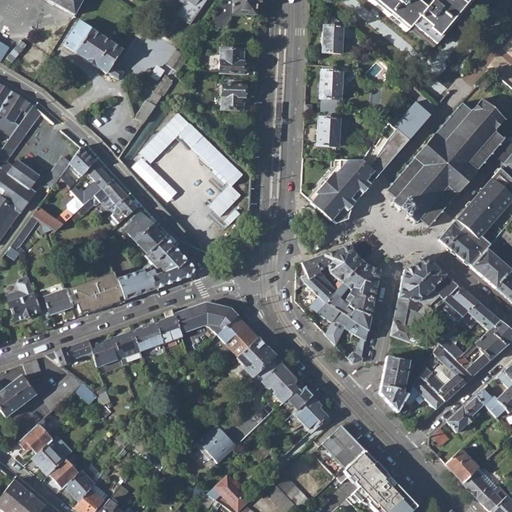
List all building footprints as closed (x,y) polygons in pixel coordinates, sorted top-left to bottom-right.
[(44,0),(74,17),(83,0),(44,0)] [(184,0),(186,1),(177,14),(191,24),(206,0),(184,0)] [(226,0),(209,25),(216,30),(219,27),(222,28),(229,17),(229,16),(231,13),(244,14),(246,16),(252,17),(254,14),(255,15),(256,2),(259,2),(259,0),(226,0)] [(409,27),(432,46),(470,0),(431,0),(422,10),(409,0),(366,0),(405,32),(409,27)] [(107,73),(118,80),(123,73),(112,65),(122,51),(79,22),(64,44),(76,52),(75,53),(91,63),(107,74),(107,73)] [(320,52),(339,54),(341,27),(322,26),(320,52)] [(12,61),(25,46),(20,42),(7,57),(12,61)] [(219,72),(241,73),(242,49),(220,48),(219,72)] [(177,49),(167,63),(178,71),(188,57),(177,49)] [(343,66),(321,64),(320,71),(319,71),(317,99),(338,100),(339,90),(339,83),(344,78),(348,81),(353,75),(343,66)] [(155,92),(161,97),(172,82),(165,75),(156,88),(157,89),(155,92)] [(348,81),(344,78),(339,83),(339,90),(348,81)] [(231,116),(239,116),(239,109),(241,109),(242,96),(255,97),(255,81),(225,79),(224,84),(222,84),(221,108),(231,109),(231,116)] [(0,108),(10,92),(0,85),(0,108)] [(0,128),(11,136),(18,126),(33,106),(10,92),(0,108),(0,128)] [(421,97),(414,104),(425,114),(427,116),(433,109),(421,97)] [(417,219),(426,227),(431,222),(433,221),(432,220),(439,212),(440,213),(441,212),(440,211),(448,202),(449,203),(451,201),(449,200),(455,194),(456,195),(457,194),(456,193),(474,173),(475,174),(476,172),(475,171),(482,164),(483,165),(485,163),(483,162),(490,155),(491,156),(492,153),(498,146),(499,146),(500,145),(499,144),(503,140),(494,132),(498,126),(505,119),(482,99),(471,111),(462,103),(458,108),(456,107),(455,108),(456,109),(449,117),(448,116),(447,117),(448,119),(442,126),(440,124),(439,126),(440,128),(433,135),(432,134),(431,135),(432,137),(415,157),(413,155),(412,157),(413,158),(408,164),(407,162),(405,164),(407,165),(399,174),(397,173),(396,174),(397,176),(391,183),(389,182),(388,184),(389,185),(384,191),(391,197),(393,198),(389,204),(391,205),(393,204),(397,207),(395,209),(400,214),(405,218),(407,216),(412,220),(410,222),(412,224),(417,219)] [(134,118),(142,124),(154,106),(146,100),(134,118)] [(393,128),(405,138),(425,114),(414,104),(413,104),(393,128)] [(0,238),(34,192),(29,188),(37,176),(16,161),(13,165),(6,161),(41,113),(33,106),(18,126),(11,136),(0,151),(0,238)] [(316,129),(314,141),(315,146),(336,147),(336,142),(344,143),(345,133),(337,132),(337,119),(336,119),(336,113),(323,113),(322,119),(316,118),(316,129)] [(345,120),(337,119),(337,132),(345,133),(345,120)] [(358,161),(377,175),(407,140),(405,138),(393,128),(386,122),(358,161)] [(504,163),(511,170),(511,144),(507,140),(510,136),(498,126),(494,132),(503,140),(499,144),(500,145),(499,146),(498,146),(492,153),(504,163)] [(305,145),(314,141),(316,129),(304,128),(303,149),(305,145)] [(63,172),(68,164),(69,163),(70,162),(79,150),(78,150),(61,134),(53,143),(65,154),(63,156),(44,181),(52,187),(55,183),(59,177),(63,172)] [(83,150),(81,147),(78,150),(79,150),(70,162),(69,163),(81,176),(94,162),(83,150)] [(373,180),(377,175),(358,161),(339,160),(338,170),(333,177),(331,175),(313,195),(315,197),(310,203),(334,225),(346,219),(350,208),(353,203),(373,180)] [(83,192),(89,200),(111,180),(97,165),(87,173),(94,181),(83,192)] [(486,249),(505,228),(511,219),(511,180),(499,168),(490,179),(492,181),(488,186),(486,184),(455,220),(462,226),(458,231),(459,231),(446,246),(470,267),(486,249)] [(63,172),(59,177),(69,188),(74,183),(63,172)] [(66,192),(69,188),(59,177),(55,183),(66,192)] [(111,180),(89,200),(84,205),(78,210),(81,215),(93,204),(95,205),(99,201),(104,207),(108,207),(113,212),(107,217),(116,226),(137,208),(111,180)] [(41,222),(45,233),(52,230),(54,232),(62,224),(38,207),(32,216),(38,220),(41,222)] [(218,240),(246,213),(240,207),(213,234),(218,240)] [(60,215),(65,221),(72,215),(67,209),(60,215)] [(18,255),(20,256),(23,254),(19,248),(38,220),(32,216),(9,247),(18,255)] [(122,228),(146,254),(164,237),(144,216),(134,226),(130,221),(122,228)] [(438,239),(446,246),(459,231),(458,231),(462,226),(455,220),(439,238),(438,239)] [(470,267),(494,288),(511,269),(511,267),(511,261),(507,267),(493,255),(502,245),(499,242),(505,236),(511,241),(511,234),(505,228),(486,249),(470,267)] [(99,241),(94,243),(97,246),(105,257),(119,250),(105,237),(99,241)] [(122,301),(152,290),(190,277),(193,268),(164,237),(146,254),(143,257),(154,269),(142,273),(140,270),(114,279),(122,301)] [(312,278),(329,297),(361,261),(360,260),(354,254),(352,249),(349,245),(321,255),(326,271),(337,281),(330,288),(320,274),(323,272),(321,269),(320,269),(320,270),(317,272),(318,274),(311,277),(312,278)] [(4,254),(10,258),(14,261),(18,255),(9,247),(4,254)] [(295,281),(295,289),(304,283),(310,279),(312,278),(311,277),(318,274),(317,272),(320,270),(320,269),(321,269),(318,258),(318,256),(300,263),(305,274),(299,277),(295,281)] [(418,301),(432,289),(443,300),(448,294),(457,285),(423,256),(416,263),(403,269),(398,298),(418,301)] [(374,297),(379,270),(366,265),(361,261),(329,297),(323,304),(347,318),(353,311),(370,317),(374,297)] [(122,301),(114,279),(112,272),(97,277),(92,264),(79,269),(84,282),(65,290),(71,307),(72,311),(80,308),(83,315),(122,301)] [(494,288),(510,302),(511,300),(511,269),(494,288)] [(310,279),(304,283),(317,298),(307,308),(314,314),(323,304),(329,297),(312,278),(310,279)] [(40,312),(28,279),(19,282),(18,286),(20,290),(6,295),(15,320),(40,312)] [(461,318),(461,317),(476,301),(460,287),(451,297),(448,294),(443,300),(442,301),(445,304),(442,307),(447,312),(446,314),(453,321),(454,319),(457,322),(461,318)] [(49,313),(50,314),(71,307),(65,290),(65,289),(43,297),(49,313)] [(395,310),(393,322),(405,328),(409,309),(416,311),(418,301),(398,298),(395,310)] [(476,321),(487,330),(497,320),(476,301),(461,317),(461,318),(470,327),(476,321)] [(173,316),(179,333),(196,327),(208,328),(215,336),(216,336),(237,317),(231,310),(205,304),(173,316)] [(314,314),(328,323),(330,319),(333,321),(344,327),(348,319),(347,318),(323,304),(314,314)] [(80,308),(72,311),(75,318),(83,315),(80,308)] [(155,324),(162,344),(181,338),(179,333),(173,316),(171,310),(164,313),(166,320),(155,324)] [(361,327),(359,340),(365,341),(370,317),(353,311),(347,318),(348,319),(361,327)] [(46,313),(41,315),(45,328),(53,325),(51,318),(46,313)] [(411,320),(417,326),(420,324),(422,321),(416,315),(411,320)] [(216,336),(237,358),(258,339),(237,317),(216,336)] [(361,327),(348,319),(344,327),(359,340),(361,327)] [(511,338),(511,332),(497,320),(487,330),(462,354),(455,360),(472,376),(485,364),(511,338)] [(344,327),(333,321),(331,324),(325,335),(334,345),(344,327)] [(390,336),(405,342),(407,337),(413,340),(411,344),(423,348),(425,349),(433,352),(438,343),(414,332),(407,329),(405,328),(393,322),(390,336)] [(410,323),(407,329),(414,332),(417,326),(410,323)] [(131,332),(138,353),(162,344),(155,324),(131,332)] [(438,343),(441,339),(420,324),(417,326),(414,332),(438,343)] [(455,360),(462,354),(448,340),(458,330),(454,325),(444,336),(442,338),(441,339),(438,343),(455,360)] [(125,365),(124,362),(123,358),(138,353),(131,332),(112,340),(119,359),(122,366),(125,365)] [(275,358),(258,339),(237,358),(236,359),(250,377),(246,382),(252,390),(258,384),(253,378),(275,358)] [(69,361),(91,353),(89,348),(87,340),(45,355),(59,366),(69,362),(69,361)] [(91,353),(96,368),(119,359),(112,340),(89,348),(91,353)] [(455,360),(438,343),(433,352),(424,366),(417,379),(424,381),(444,401),(458,389),(472,376),(455,360)] [(345,357),(351,364),(360,362),(362,353),(357,348),(355,348),(345,357)] [(425,349),(417,361),(424,366),(433,352),(425,349)] [(140,357),(138,353),(123,358),(124,362),(140,357)] [(380,385),(402,389),(405,375),(407,376),(408,371),(406,371),(408,361),(386,357),(380,385)] [(280,363),(275,358),(253,378),(258,384),(260,382),(280,363)] [(36,359),(22,364),(27,378),(41,373),(36,359)] [(407,385),(412,386),(417,379),(424,366),(417,361),(413,368),(412,375),(407,385)] [(511,361),(501,372),(511,383),(511,361)] [(280,363),(260,382),(268,390),(281,404),(283,402),(301,386),(280,363)] [(511,383),(501,372),(494,378),(498,383),(502,383),(508,389),(496,400),(491,400),(481,390),(474,396),(483,405),(499,423),(511,408),(511,383)] [(41,399),(51,412),(78,387),(82,384),(69,374),(41,399)] [(0,411),(5,418),(34,394),(25,382),(20,376),(0,391),(0,411)] [(396,413),(401,418),(410,407),(409,406),(417,392),(434,410),(444,401),(424,381),(417,379),(412,386),(406,396),(396,413)] [(82,384),(78,387),(82,392),(87,387),(82,384)] [(379,393),(396,413),(406,396),(402,393),(402,389),(380,385),(379,393)] [(291,406),(296,411),(312,397),(301,386),(283,402),(289,408),(291,406)] [(91,392),(103,405),(108,402),(103,387),(91,392)] [(449,426),(456,433),(465,424),(472,419),(470,416),(483,405),(474,396),(442,426),(445,429),(449,426)] [(292,415),(310,434),(327,418),(317,408),(320,405),(312,397),(296,411),(292,415)] [(274,411),(268,405),(264,409),(269,415),(274,411)] [(211,459),(217,464),(235,447),(221,432),(224,430),(217,423),(193,445),(209,461),(211,459)] [(28,447),(36,455),(48,444),(50,442),(36,426),(17,444),(24,451),(28,447)] [(312,454),(335,478),(344,470),(363,452),(340,427),(312,454)] [(133,437),(138,442),(145,435),(138,429),(133,437)] [(441,429),(433,435),(440,443),(447,437),(441,429)] [(136,447),(142,452),(146,448),(138,442),(133,437),(128,442),(135,448),(136,447)] [(249,454),(258,464),(271,453),(261,443),(249,454)] [(31,460),(46,475),(48,474),(65,458),(66,457),(64,455),(61,458),(59,456),(62,454),(58,450),(56,453),(48,444),(36,455),(31,460)] [(445,464),(462,483),(477,468),(460,450),(445,464)] [(411,511),(416,508),(398,489),(386,476),(378,468),(363,452),(344,470),(335,478),(341,486),(348,479),(349,480),(352,478),(356,483),(353,485),(358,490),(351,496),(359,504),(364,500),(369,504),(367,505),(373,511),(411,511)] [(48,474),(61,488),(63,487),(77,475),(66,463),(68,461),(65,458),(48,474)] [(77,475),(63,487),(77,502),(89,489),(92,485),(93,484),(89,481),(98,473),(88,462),(77,475)] [(462,483),(489,511),(506,496),(478,468),(477,468),(462,483)] [(89,481),(93,484),(100,476),(100,475),(98,473),(89,481)] [(220,495),(236,511),(244,506),(249,500),(226,475),(206,494),(208,495),(214,500),(220,495)] [(93,484),(92,485),(95,487),(103,478),(100,476),(93,484)] [(267,494),(283,511),(298,511),(309,502),(286,477),(267,494)] [(0,495),(0,511),(1,511),(38,511),(44,506),(13,481),(0,495)] [(120,485),(99,511),(125,511),(128,509),(129,507),(121,501),(128,491),(120,485)] [(189,493),(202,502),(208,495),(206,494),(195,486),(189,493)] [(92,511),(102,501),(89,489),(77,502),(73,508),(77,511),(92,511)] [(511,511),(511,490),(506,496),(489,511),(511,511)] [(210,503),(218,508),(218,507),(220,505),(214,500),(208,495),(202,502),(207,507),(210,503)] [(128,509),(131,511),(137,504),(134,502),(129,507),(128,509)]
